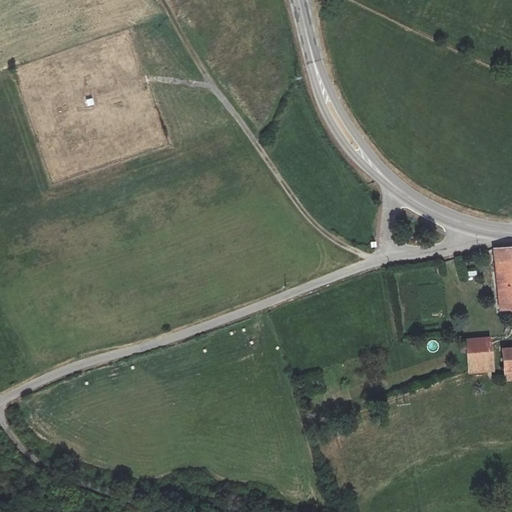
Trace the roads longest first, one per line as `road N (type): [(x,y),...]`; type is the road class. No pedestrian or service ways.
road 1 (unclassified): [(477,228),(458,242),(388,257),(87,362),(0,402)]
road 2 (track): [(376,261),(317,228),(213,87),(149,80),(98,98)]
road 3 (tertiary): [(477,228),(394,186),(344,132),(324,96),(298,0)]
road 4 (track): [(158,511),(38,465),(0,416)]
